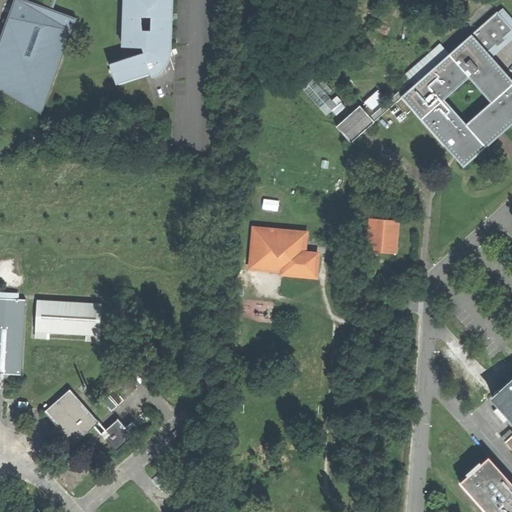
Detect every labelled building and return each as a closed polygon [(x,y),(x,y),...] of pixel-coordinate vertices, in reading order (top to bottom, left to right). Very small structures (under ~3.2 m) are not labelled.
[(26,0),(14,0),(0,51),(0,92),(52,106),(77,14),(26,0)] [(127,0),(126,44),(145,45),(147,51),(113,62),(119,81),(146,72),(153,70),(154,73),(161,70),(160,67),(165,65),(162,58),(166,56),(164,51),(171,49),(172,1),(171,1),(170,0),(127,0)] [(494,139),(504,130),(511,122),(511,80),(491,57),(511,38),(511,17),(503,8),(472,35),(450,54),(444,47),(409,77),(411,80),(370,116),(360,105),(336,126),(351,142),(374,122),(402,96),(452,153),(459,161),(463,166),(494,139)] [(309,74),(298,83),(326,115),(331,110),(336,115),(345,106),(341,102),(342,101),(337,96),(332,100),(327,95),(332,91),(318,75),(313,79),(309,74)] [(367,102),(374,109),(387,97),(379,90),(367,102)] [(398,222),(371,220),(368,250),(396,252),(398,222)] [(316,256),(303,255),(294,254),(295,248),(304,249),(305,235),(252,230),(249,267),(282,270),(281,274),(281,277),(282,277),(314,280),(316,256)] [(19,299),(0,298),(0,373),(15,375),(21,375),(26,300),(19,299)] [(105,303),(38,299),(35,339),(50,340),(50,332),(86,335),(86,341),(102,342),(105,303)] [(124,373),(112,383),(125,398),(137,388),(124,373)] [(511,378),(502,388),(493,395),(511,416),(511,378)] [(114,388),(108,393),(118,404),(124,399),(114,388)] [(94,426),(99,422),(70,389),(45,411),(73,444),(94,426)] [(102,399),(112,411),(117,406),(107,394),(102,399)] [(105,430),(101,434),(116,451),(140,431),(132,421),(125,427),(118,419),(105,430)] [(94,426),(101,434),(105,430),(99,422),(94,426)] [(511,511),(511,480),(490,455),(482,462),(480,460),(466,472),(468,474),(461,481),(488,511),(511,511)]
